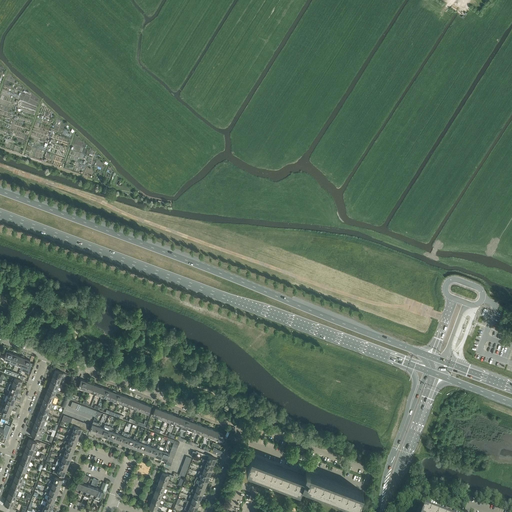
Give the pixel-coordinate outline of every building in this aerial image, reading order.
[(68,143),(69,135),(60,134),(60,136),(58,136),(57,142),(68,143)] [(82,156),(90,141),(77,134),(71,146),(73,147),(70,152),(73,154),(71,156),(75,158),(77,153),(82,156)] [(4,359),(9,361),(10,361),(13,354),(7,351),(5,356),(4,359)] [(9,361),(9,363),(15,365),(19,356),(13,354),(10,361),(9,361)] [(22,355),(21,357),(19,356),(15,365),(21,367),(24,358),(25,356),(22,355)] [(27,370),(27,369),(29,370),(32,363),(29,362),(30,360),(24,358),(21,367),(20,369),(22,370),(23,368),(27,370)] [(63,373),(55,370),(53,375),(61,379),(61,380),(64,381),(65,379),(62,378),(63,373)] [(59,383),(61,380),(61,379),(53,375),(51,382),(59,385),(58,386),(62,387),(62,385),(59,383)] [(14,378),(12,384),(20,387),(22,381),(14,378)] [(81,379),(81,380),(78,387),(84,390),(87,382),(81,379)] [(57,389),(58,386),(59,385),(51,382),(49,387),(57,390),(56,391),(59,393),(60,391),(57,389)] [(87,382),(84,390),(90,392),(93,384),(87,382)] [(8,389),(10,390),(18,393),(18,392),(19,393),(20,390),(19,389),(20,387),(12,384),(10,384),(8,389)] [(93,384),(90,392),(96,394),(99,386),(93,384)] [(99,386),(96,394),(102,396),(104,388),(99,386)] [(55,395),(56,391),(57,390),(49,387),(46,393),(54,396),(54,397),(57,399),(58,397),(55,395)] [(104,388),(102,396),(107,398),(110,391),(104,388)] [(8,396),(15,399),(18,393),(10,390),(8,396)] [(110,391),(107,398),(113,401),(116,393),(116,391),(113,390),(113,392),(110,391)] [(52,401),(54,397),(54,396),(46,393),(44,399),(52,402),(52,403),(55,405),(56,403),(52,401)] [(116,393),(113,401),(119,403),(122,395),(116,393)] [(122,395),(119,403),(125,405),(128,397),(122,395)] [(6,402),(13,405),(15,399),(8,396),(6,402)] [(128,397),(125,405),(130,407),(133,399),(128,397)] [(49,409),(52,410),(55,405),(52,403),(52,402),(44,399),(42,405),(50,408),(49,409)] [(133,399),(130,407),(136,409),(139,402),(133,399)] [(3,408),(11,411),(13,405),(6,402),(3,408)] [(139,402),(136,409),(142,412),(145,404),(139,402)] [(145,404),(142,412),(148,414),(151,406),(145,404)] [(50,416),(51,414),(48,413),(49,409),(50,408),(42,405),(40,411),(48,414),(47,415),(50,416)] [(1,413),(9,416),(11,411),(3,408),(1,413)] [(155,408),(153,415),(158,418),(161,410),(155,408)] [(161,410),(158,418),(164,420),(167,412),(161,410)] [(46,419),(47,415),(48,414),(40,411),(37,417),(45,420),(45,421),(48,422),(49,420),(46,419)] [(167,412),(164,420),(170,422),(173,414),(167,412)] [(173,414),(170,422),(176,424),(178,416),(173,414)] [(178,416),(176,424),(181,426),(184,419),(178,416)] [(43,425),(45,421),(45,420),(37,417),(35,423),(43,426),(43,427),(46,428),(46,426),(43,425)] [(184,419),(181,426),(181,429),(186,431),(187,429),(190,421),(184,419)] [(190,421),(187,429),(193,431),(196,423),(190,421)] [(93,422),(90,431),(96,433),(98,426),(97,426),(98,424),(93,422)] [(98,426),(96,433),(101,436),(104,428),(103,428),(100,427),(101,423),(99,422),(98,424),(97,426),(98,426)] [(41,431),(43,427),(43,426),(35,423),(33,429),(41,432),(40,433),(43,434),(44,432),(41,431)] [(196,423),(193,431),(199,433),(202,425),(196,423)] [(104,428),(101,436),(107,438),(110,431),(109,430),(106,429),(107,425),(105,424),(103,428),(104,428)] [(202,425),(199,433),(205,435),(208,428),(202,425)] [(69,429),(68,431),(72,433),(72,432),(80,435),(82,429),(81,428),(79,427),(76,426),(75,426),(73,431),(69,429)] [(110,431),(107,438),(113,440),(116,433),(115,433),(111,431),(113,427),(111,427),(109,430),(110,431)] [(208,428),(205,435),(211,437),(214,430),(208,428)] [(39,435),(40,433),(41,432),(33,429),(31,435),(38,438),(41,440),(43,437),(39,435)] [(116,433),(113,440),(119,442),(122,435),(121,435),(117,433),(119,430),(117,429),(115,433),(116,433)] [(214,430),(211,437),(217,440),(220,432),(214,430)] [(122,435),(119,442),(125,445),(128,437),(127,437),(128,434),(125,433),(125,432),(123,431),(121,435),(122,435)] [(67,435),(66,437),(70,439),(70,438),(77,440),(80,435),(72,432),(72,433),(71,436),(67,435)] [(222,442),(222,443),(225,444),(227,437),(224,436),(225,434),(220,432),(217,440),(222,442)] [(128,437),(125,445),(131,447),(134,440),(133,439),(129,438),(131,434),(129,433),(128,434),(127,437),(128,437)] [(134,440),(131,447),(137,449),(140,442),(139,442),(135,440),(137,436),(135,436),(133,439),(134,440)] [(64,441),(64,443),(68,445),(68,444),(75,446),(77,440),(70,438),(70,439),(68,442),(64,441)] [(140,442),(137,449),(143,451),(146,444),(145,444),(141,442),(142,440),(143,439),(140,438),(139,442),(140,442)] [(29,439),(27,445),(35,448),(34,449),(37,451),(38,448),(35,447),(37,442),(40,443),(40,442),(37,441),(37,442),(29,439)] [(146,444),(143,451),(149,454),(152,446),(151,446),(147,445),(149,441),(147,440),(146,441),(145,444),(146,444)] [(152,446),(149,454),(155,456),(158,449),(157,448),(153,447),(155,443),(152,442),(151,446),(152,446)] [(62,447),(61,449),(65,450),(66,449),(73,452),(75,446),(68,444),(68,445),(66,448),(62,447)] [(25,445),(24,448),(25,449),(24,451),(32,454),(32,455),(35,456),(37,451),(34,449),(35,448),(27,445),(26,445),(25,445)] [(158,449),(155,456),(161,458),(164,451),(163,451),(159,449),(160,445),(158,445),(157,448),(158,449)] [(164,451),(161,458),(167,460),(168,458),(169,456),(170,453),(165,451),(166,448),(164,447),(163,451),(164,451)] [(60,453),(59,455),(63,456),(63,455),(71,458),(73,452),(66,449),(65,450),(64,454),(60,453)] [(24,451),(22,457),(30,460),(30,461),(33,462),(35,456),(32,455),(32,454),(24,451)] [(58,459),(57,461),(61,462),(61,461),(68,464),(71,458),(63,455),(63,456),(62,460),(58,459)] [(216,459),(209,456),(207,461),(203,459),(202,461),(206,463),(207,462),(214,465),(216,459)] [(21,457),(19,460),(21,460),(20,463),(28,466),(28,467),(31,468),(31,466),(28,465),(30,461),(30,460),(22,457),(21,457)] [(301,472),(300,476),(250,457),(246,467),(300,488),(302,483),(358,504),(362,493),(313,475),(313,473),(302,469),(301,472)] [(56,465),(55,467),(59,468),(59,467),(66,470),(68,464),(61,461),(61,462),(59,466),(56,465)] [(205,467),(201,465),(200,467),(204,469),(204,468),(212,471),(214,465),(207,462),(206,463),(205,467)] [(18,463),(17,466),(19,466),(18,469),(26,472),(25,473),(28,474),(29,472),(26,471),(28,467),(28,466),(20,463),(18,463)] [(53,470),(53,473),(56,474),(57,473),(64,476),(66,470),(59,467),(59,468),(57,472),(53,470)] [(16,468),(15,472),(16,472),(15,475),(23,478),(23,479),(26,480),(27,478),(24,477),(25,473),(26,472),(18,469),(16,468)] [(204,469),(202,473),(199,471),(198,473),(202,475),(202,474),(209,476),(212,471),(204,468),(204,469)] [(162,472),(160,478),(167,481),(168,480),(169,476),(173,478),(174,475),(170,474),(170,475),(162,472)] [(14,474),(13,478),(14,478),(13,481),(21,484),(21,485),(24,486),(25,484),(22,483),(23,479),(23,478),(15,475),(14,474)] [(78,481),(75,490),(80,491),(86,475),(83,474),(81,482),(78,481)] [(202,475),(200,478),(196,477),(196,479),(199,481),(200,480),(207,482),(209,476),(202,474),(202,475)] [(86,475),(80,491),(85,493),(88,485),(86,484),(89,476),(86,475)] [(63,479),(55,477),(54,481),(50,480),(49,481),(49,482),(53,484),(53,483),(60,485),(63,479)] [(85,493),(84,496),(89,498),(90,495),(96,479),(93,478),(91,486),(88,485),(85,493)] [(165,487),(165,486),(167,482),(171,484),(172,481),(168,480),(167,481),(160,478),(158,484),(165,487)] [(96,479),(90,495),(95,497),(98,488),(96,488),(99,480),(96,479)] [(12,480),(10,484),(12,484),(11,486),(19,489),(19,491),(22,492),(22,490),(19,489),(21,485),(21,484),(13,481),(12,480)] [(199,481),(198,484),(194,483),(193,485),(197,487),(198,485),(205,488),(207,482),(200,480),(199,481)] [(98,488),(95,497),(100,499),(103,492),(103,490),(106,483),(103,482),(100,489),(98,488)] [(47,486),(47,488),(51,490),(51,489),(58,491),(60,485),(53,483),(53,484),(51,487),(47,486)] [(163,493),(163,491),(165,488),(169,489),(169,487),(165,486),(165,487),(158,484),(156,490),(163,493)] [(197,487),(196,490),(192,489),(191,491),(195,493),(195,491),(203,494),(205,488),(198,485),(197,487)] [(17,494),(19,491),(19,489),(11,486),(9,492),(17,495),(16,497),(19,498),(20,496),(17,494)] [(45,492),(44,494),(48,495),(49,495),(56,497),(58,491),(51,489),(51,490),(49,493),(45,492)] [(161,499),(161,497),(162,494),(166,495),(167,493),(163,491),(163,493),(156,490),(153,496),(161,499)] [(193,496),(190,495),(189,497),(193,498),(193,497),(200,500),(203,494),(195,491),(195,493),(193,496)] [(7,492),(6,495),(7,496),(7,498),(14,501),(14,502),(17,504),(18,502),(15,500),(16,497),(17,495),(9,492),(9,493),(7,492)] [(47,499),(43,498),(42,500),(46,501),(46,500),(54,503),(56,497),(49,495),(48,495),(47,499)] [(158,504),(159,503),(160,500),(164,501),(165,499),(161,497),(161,499),(153,496),(151,502),(158,504)] [(193,498),(191,502),(187,501),(187,503),(190,504),(191,503),(198,506),(200,500),(193,497),(193,498)] [(5,498),(4,501),(5,502),(4,504),(12,507),(12,508),(15,509),(16,507),(13,506),(14,502),(14,501),(7,498),(6,498),(5,498)] [(46,501),(45,505),(41,504),(40,506),(44,507),(44,506),(51,509),(54,503),(46,500),(46,501)] [(149,508),(156,510),(158,505),(162,507),(163,505),(159,503),(158,504),(151,502),(149,508)] [(190,504),(189,508),(185,507),(184,509),(188,510),(189,509),(196,511),(198,506),(191,503),(190,504)]
